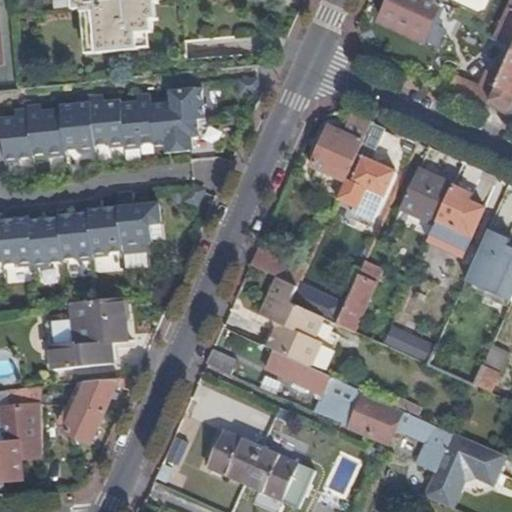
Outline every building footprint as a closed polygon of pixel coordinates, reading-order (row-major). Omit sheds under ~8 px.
[(166,6),(166,3),(157,4),(156,0),(73,0),(75,13),(84,12),(84,16),(94,15),(98,58),(145,54),(143,36),(160,35),(159,23),(164,23),(164,20),(158,21),(157,6),(166,6)] [(431,0),(395,0),(384,26),(438,50),(446,33),(439,30),(442,24),(436,21),(441,10),(444,11),(445,8),(443,7),(443,6),(431,0)] [(511,6),(496,43),(511,49),(511,6)] [(88,60),(98,58),(94,15),(84,16),(88,60)] [(511,56),(501,81),(491,105),(511,113),(511,110),(511,56)] [(455,84),(450,94),(488,111),(491,105),(501,81),(487,75),(481,89),(482,90),(479,95),(455,84)] [(243,98),(261,95),(259,84),(242,86),(243,98)] [(41,120),(29,122),(29,124),(18,126),(17,121),(1,123),(6,168),(20,165),(20,163),(34,162),(33,159),(46,158),(47,160),(68,158),(67,155),(79,154),(80,157),(96,155),(95,150),(108,149),(109,151),(124,150),(124,153),(141,151),(140,149),(152,147),(153,151),(164,150),(172,149),(172,157),(191,155),(189,141),(196,140),(194,125),(196,124),(195,109),(202,109),(200,92),(168,95),(170,108),(149,110),(137,111),(136,106),(119,108),(119,104),(101,106),(101,111),(89,112),(78,113),(78,108),(59,110),(59,113),(40,116),(41,120)] [(136,104),(136,106),(137,111),(149,110),(149,102),(136,104)] [(89,104),(89,112),(101,111),(101,106),(101,103),(89,104)] [(77,105),(78,108),(78,113),(89,112),(89,104),(77,105)] [(195,109),(196,124),(204,124),(202,109),(195,109)] [(29,117),(29,122),(41,120),(40,116),(40,112),(28,114),(29,117)] [(29,124),(29,122),(29,117),(17,118),(17,121),(18,126),(29,124)] [(388,130),(374,124),(364,144),(346,183),(339,200),(355,207),(353,213),(374,223),(398,174),(373,162),(388,130)] [(346,183),(364,144),(331,130),(313,168),(346,183)] [(439,224),(455,189),(420,173),(404,210),(438,227),(439,224)] [(474,197),(455,189),(439,224),(473,239),(486,211),(472,203),(474,197)] [(198,211),(206,195),(195,190),(188,206),(198,211)] [(0,264),(4,264),(5,268),(20,266),(20,270),(35,268),(36,271),(52,269),(52,266),(67,265),(66,262),(80,261),(80,264),(95,262),(95,260),(110,258),(109,255),(123,254),(123,257),(150,254),(149,245),(154,245),(153,227),(163,226),(161,205),(145,207),(146,211),(136,213),(135,206),(134,194),(118,196),(119,209),(102,211),(102,216),(90,216),(91,221),(78,223),(77,218),(61,220),(61,222),(44,223),(44,228),(32,229),(32,226),(19,227),(18,223),(1,224),(1,221),(0,221),(0,264)] [(146,211),(145,207),(145,205),(135,206),(136,213),(146,211)] [(102,216),(102,211),(102,208),(90,210),(90,213),(90,216),(102,216)] [(91,221),(90,216),(90,213),(77,215),(77,218),(78,223),(91,221)] [(18,220),(18,223),(19,227),(32,226),(31,221),(31,218),(18,220)] [(31,221),(32,226),(32,229),(44,228),(44,223),(43,220),(31,221)] [(284,258),(261,248),(252,269),(279,281),(298,290),(305,273),(283,263),(284,258)] [(381,270),(366,263),(343,313),(338,325),(356,333),(377,286),(375,284),(381,270)] [(298,290),(279,281),(262,318),(275,323),(278,330),(269,350),(275,353),(312,369),(323,345),(315,341),(325,319),(292,304),(297,293),(298,290)] [(306,296),(297,293),(292,304),(325,319),(338,325),(343,313),(331,308),(330,309),(306,299),(306,296)] [(130,344),(126,304),(82,308),(86,347),(54,350),(56,375),(116,369),(114,346),(130,344)] [(82,308),(66,309),(67,324),(51,325),(54,350),(86,347),(82,308)] [(394,326),(387,345),(427,361),(435,343),(394,326)] [(475,344),(446,330),(430,366),(477,387),(486,367),(469,359),(475,344)] [(494,349),(486,367),(500,375),(510,356),(494,349)] [(238,363),(214,353),(208,366),(232,376),(238,363)] [(334,379),(312,369),(275,353),(268,370),(321,394),(319,400),(325,402),(327,397),(326,396),(334,379)] [(486,367),(477,387),(492,395),(501,376),(500,375),(486,367)] [(121,386),(133,392),(138,381),(88,385),(81,401),(74,401),(74,406),(81,405),(107,417),(121,386)] [(347,385),(331,420),(346,426),(360,395),(362,391),(347,385)] [(42,390),(43,408),(60,409),(59,388),(42,390)] [(11,393),(12,411),(43,408),(42,390),(11,393)] [(440,429),(360,395),(346,426),(345,427),(389,445),(397,429),(429,445),(420,466),(438,474),(456,434),(441,427),(440,429)] [(93,448),(107,417),(81,405),(74,406),(72,409),(66,409),(64,413),(68,416),(62,428),(68,431),(66,436),(93,448)] [(23,463),(45,461),(43,408),(12,411),(6,411),(9,447),(0,447),(0,485),(25,484),(23,463)] [(247,487),(263,450),(226,434),(210,470),(247,487)] [(508,457),(456,434),(438,474),(428,496),(454,508),(467,479),(486,471),(491,481),(498,478),(508,457)] [(301,467),(263,450),(247,487),(285,503),(301,467)]
